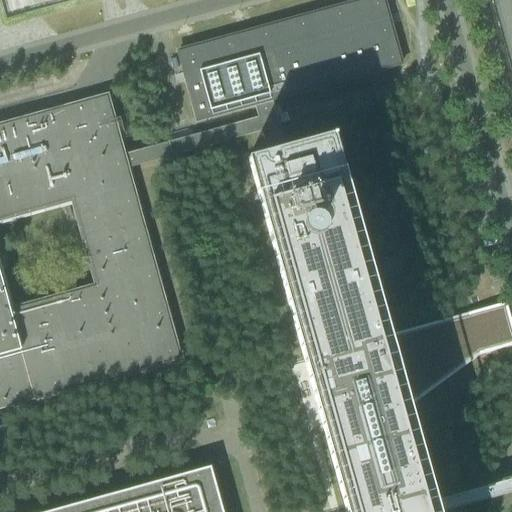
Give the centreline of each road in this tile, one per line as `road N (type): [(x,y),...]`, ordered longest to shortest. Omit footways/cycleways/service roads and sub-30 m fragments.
road 1 (unclassified): [(445,0),(511,237)]
road 2 (unclassified): [(0,62),(234,0)]
